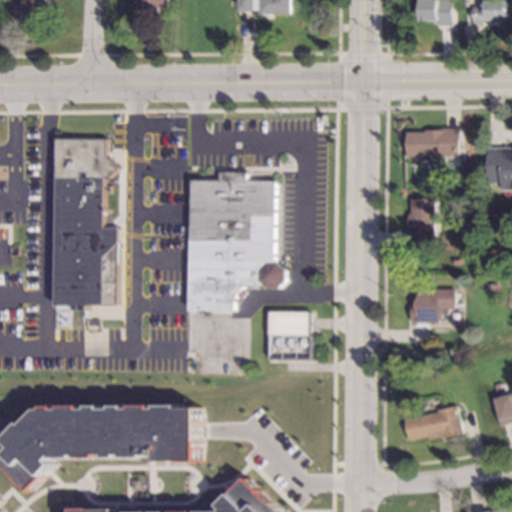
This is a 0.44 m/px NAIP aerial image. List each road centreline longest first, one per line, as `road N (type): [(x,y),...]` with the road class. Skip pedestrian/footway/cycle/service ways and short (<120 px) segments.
road 1 (tertiary): [(360,511),(363,80)]
road 2 (tertiary): [(0,86),(363,80)]
road 3 (residential): [(511,466),(454,481),(361,487)]
road 4 (tertiary): [(363,80),(511,78)]
